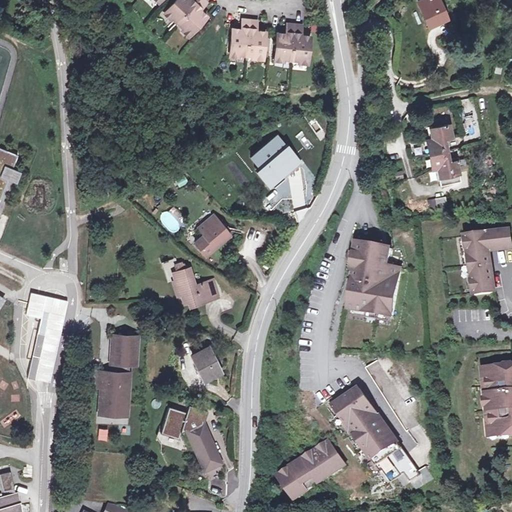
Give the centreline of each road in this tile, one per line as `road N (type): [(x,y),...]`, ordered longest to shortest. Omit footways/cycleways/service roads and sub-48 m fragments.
road 1 (secondary): [(244,511),(263,314),(343,160)]
road 2 (residential): [(349,92),(368,27),(378,24),(387,34),(395,108),(417,189)]
road 3 (residential): [(343,160),(356,173),(323,318),(326,386)]
